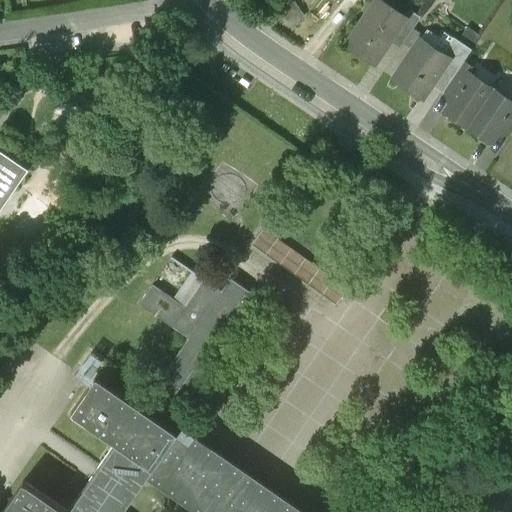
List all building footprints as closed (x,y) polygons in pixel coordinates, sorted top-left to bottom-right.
[(381,0),(376,0),(348,43),(377,63),(397,33),(408,17),(407,17),(381,0)] [(299,3),(279,15),(285,26),(306,14),(299,3)] [(422,17),(411,10),(407,17),(408,17),(397,33),(407,40),(416,25),(422,17)] [(427,32),(416,25),(407,40),(404,43),(415,50),(421,40),(427,32)] [(472,49),(455,37),(443,54),(449,58),(442,70),(453,78),(465,59),(472,49)] [(443,54),(421,40),(415,50),(397,77),(425,95),(442,70),(449,58),(443,54)] [(453,78),(445,89),(455,96),(471,73),(473,74),(477,68),(465,59),(453,78)] [(455,96),(447,109),(493,140),(498,132),(502,127),(511,111),(511,100),(473,74),(471,73),(455,96)] [(511,111),(502,127),(511,134),(511,133),(511,111)] [(0,211),(30,168),(0,147),(0,211)] [(260,227),(249,242),(332,300),(343,284),(260,227)] [(222,291),(203,278),(184,306),(152,284),(139,304),(188,337),(144,400),(145,401),(141,407),(157,417),(161,412),(162,413),(179,388),(189,395),(256,296),(230,279),(222,291)] [(141,407),(96,376),(71,412),(114,442),(66,511),(121,511),(146,477),(177,431),(157,417),(141,407)] [(305,511),(180,426),(177,431),(146,477),(197,511),(305,511)] [(66,511),(23,482),(2,511),(66,511)]
